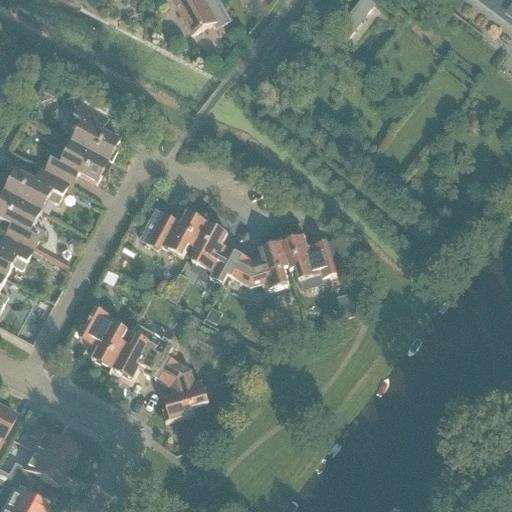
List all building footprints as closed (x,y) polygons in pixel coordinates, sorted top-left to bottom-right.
[(169,0),(192,39),(212,27),(216,33),(231,24),(217,0),(211,0),(208,2),(207,0),(169,0)] [(364,20),(374,6),(366,0),(355,0),(349,8),(364,20)] [(511,0),(470,0),(511,30),(511,0)] [(344,42),(360,22),(353,17),(337,37),(344,42)] [(73,147),(109,166),(120,144),(103,135),(109,123),(104,121),(110,111),(92,102),(87,112),(81,109),(71,128),(80,134),(73,147)] [(97,188),(109,166),(73,147),(66,160),(56,155),(46,174),(45,174),(45,175),(69,188),(68,188),(69,188),(73,191),(79,178),(97,188)] [(45,175),(45,174),(41,172),(35,184),(17,175),(6,197),(41,216),(48,203),(58,208),(69,188),(68,188),(69,188),(45,175)] [(34,229),(41,216),(6,197),(0,207),(0,221),(12,228),(6,239),(33,254),(44,234),(34,229)] [(193,252),(207,226),(187,215),(181,226),(163,217),(162,220),(152,215),(136,245),(145,250),(147,247),(160,254),(163,250),(183,261),(189,250),(193,252)] [(227,279),(238,257),(222,248),(228,237),(207,226),(193,252),(198,255),(192,266),(212,277),(210,281),(223,289),(228,280),(227,279)] [(23,274),(33,254),(6,239),(0,249),(0,279),(6,282),(13,269),(23,274)] [(289,271),(288,271),(289,275),(295,273),(299,285),(321,279),(322,283),(337,279),(327,246),(308,251),(304,240),(281,247),(289,271)] [(284,272),(288,271),(289,271),(281,247),(259,253),(262,263),(254,266),(238,257),(227,279),(228,280),(251,292),(264,288),(265,295),(288,288),(284,272)] [(0,296),(0,292),(6,282),(0,279),(0,316),(8,301),(0,296)] [(173,306),(177,308),(179,304),(182,299),(171,293),(167,302),(173,306)] [(211,311),(211,312),(210,314),(208,317),(206,322),(216,328),(222,317),(221,316),(216,313),(214,312),(211,311)] [(112,374),(126,348),(121,345),(127,334),(107,324),(109,319),(96,312),(80,343),(97,352),(92,363),(112,374)] [(167,362),(168,362),(173,353),(160,346),(157,350),(137,339),(131,350),(126,348),(112,374),(133,385),(139,375),(156,383),(167,362)] [(246,350),(242,357),(256,365),(260,357),(258,356),(250,351),(248,350),(247,349),(246,349),(246,350)] [(191,374),(168,362),(167,362),(156,383),(171,391),(173,400),(163,403),(170,425),(195,418),(193,412),(208,408),(202,385),(195,387),(191,374)] [(0,448),(15,420),(0,411),(0,448)] [(33,454),(67,472),(77,454),(44,436),(46,432),(35,427),(29,439),(38,444),(33,454)] [(57,490),(67,472),(33,454),(23,471),(14,466),(8,477),(30,489),(35,479),(57,490)] [(0,473),(0,487),(12,494),(3,511),(4,511),(47,511),(24,500),(30,489),(8,477),(0,473)]
